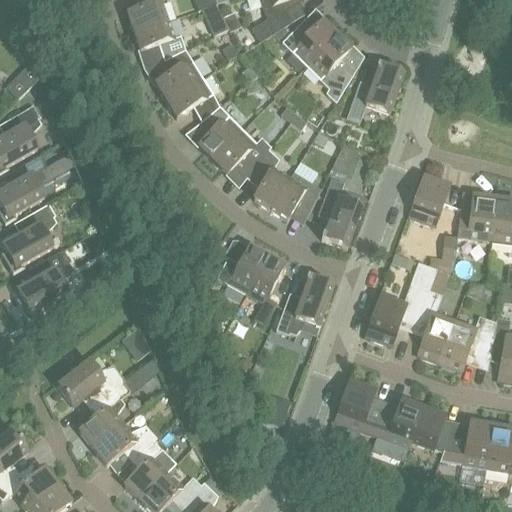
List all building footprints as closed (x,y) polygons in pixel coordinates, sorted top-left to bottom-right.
[(204,13),(216,8),(213,0),(209,0),(201,3),(204,13)] [(228,0),(213,0),(216,8),(230,3),(228,0)] [(293,3),(298,1),(301,0),(257,0),(267,24),(252,34),(260,47),(292,26),(285,15),(295,9),(293,3)] [(133,37),(168,25),(161,6),(127,18),(133,37)] [(181,42),(174,44),(168,25),(133,37),(140,56),(158,49),(164,65),(185,54),(181,42)] [(224,26),(210,32),(214,41),(228,34),(224,26)] [(306,71),(337,40),(323,26),(309,40),(299,30),(282,47),(306,71)] [(351,54),(337,40),(306,71),(328,93),(326,97),(336,107),(355,77),(341,64),(351,54)] [(155,89),(166,106),(203,82),(185,54),(164,65),(172,78),(155,89)] [(17,103),(42,79),(36,61),(6,92),(17,103)] [(258,80),(249,70),(242,76),(250,87),(258,80)] [(378,74),(372,90),(371,95),(358,91),(346,123),(359,128),(365,111),(389,119),(403,79),(377,70),(376,73),(378,74)] [(176,122),(213,99),(203,82),(166,106),(176,122)] [(33,110),(3,127),(10,139),(0,144),(0,178),(12,171),(10,169),(37,153),(30,141),(41,129),(38,123),(40,122),(33,110)] [(206,143),(198,151),(212,165),(243,134),(219,111),(195,132),(206,143)] [(297,119),(290,127),(300,135),(307,127),(297,119)] [(212,165),(226,179),(234,172),(246,184),(271,152),(261,142),(256,148),(243,134),(212,165)] [(328,142),(318,137),(313,147),(323,152),(328,142)] [(40,159),(10,176),(17,188),(0,197),(0,220),(5,229),(19,220),(17,217),(44,202),(36,187),(44,182),(40,175),(48,171),(40,159)] [(253,204),(270,214),(290,183),(273,172),(253,204)] [(293,178),(290,183),(270,214),(287,224),(294,213),(307,221),(319,194),(293,178)] [(347,253),(361,213),(366,201),(342,192),(344,187),(331,183),(319,215),(332,220),(324,241),(322,240),(321,244),(347,253)] [(410,222),(434,231),(448,191),(424,183),(410,222)] [(472,215),(460,214),(457,241),(489,246),(495,204),(473,201),(472,215)] [(511,205),(495,204),(489,246),(511,248),(511,205)] [(3,251),(0,252),(0,256),(13,278),(27,270),(25,267),(52,251),(45,239),(56,227),(53,221),(55,220),(48,208),(18,225),(25,237),(2,250),(3,251)] [(444,245),(441,263),(440,272),(453,273),(456,256),(457,246),(444,245)] [(216,283),(246,299),(267,261),(249,251),(240,269),(228,262),(216,283)] [(40,283),(17,296),(18,297),(13,299),(27,323),(42,315),(40,312),(67,297),(60,284),(71,273),(68,267),(70,266),(63,253),(33,271),(40,283)] [(391,268),(396,270),(400,261),(394,259),(391,268)] [(284,270),(267,261),(246,299),(262,308),(253,325),(264,330),(276,307),(267,302),(284,270)] [(419,267),(403,310),(381,302),(366,342),(390,351),(400,325),(416,331),(418,325),(429,295),(437,273),(419,267)] [(306,286),(308,286),(300,307),(287,303),(276,335),(289,340),(290,338),(296,340),(299,335),(315,341),(333,291),(307,282),(306,286)] [(501,306),(510,308),(511,296),(511,290),(503,290),(501,306)] [(439,368),(455,329),(436,322),(437,321),(434,320),(441,300),(429,295),(418,325),(429,329),(418,361),(439,368)] [(473,336),(455,329),(439,368),(460,376),(468,353),(490,361),(495,336),(497,323),(495,327),(479,321),(473,336)] [(498,386),(511,387),(511,343),(508,342),(511,325),(497,323),(495,336),(490,361),(502,365),(498,386)] [(244,374),(251,367),(247,362),(242,362),(237,366),(244,374)] [(56,390),(72,411),(94,393),(102,403),(123,387),(125,385),(113,369),(98,376),(90,366),(71,381),(70,379),(56,390)] [(149,385),(155,380),(146,368),(140,373),(149,385)] [(93,453),(123,428),(116,419),(124,409),(120,404),(130,396),(123,387),(102,403),(109,411),(79,435),(93,453)] [(359,435),(376,441),(385,417),(368,411),(374,396),(350,387),(336,426),(359,435)] [(408,453),(411,445),(423,413),(402,406),(396,421),(385,417),(376,441),(408,453)] [(286,415),(271,410),(265,425),(281,431),(286,415)] [(411,445),(432,453),(443,457),(453,429),(446,427),(445,430),(441,429),(444,421),(423,413),(411,445)] [(453,429),(443,457),(440,464),(486,472),(493,431),(471,427),(469,435),(465,435),(466,432),(454,429),(453,429)] [(123,428),(93,453),(107,470),(127,454),(135,462),(156,443),(145,430),(130,437),(123,428)] [(511,434),(493,431),(486,472),(506,476),(506,478),(507,479),(507,476),(511,477),(511,434)] [(0,492),(14,481),(6,472),(28,454),(11,433),(0,442),(0,492)] [(156,443),(135,462),(142,471),(124,489),(140,505),(167,477),(153,463),(162,455),(154,445),(157,443),(156,443)] [(30,511),(57,491),(43,473),(21,491),(14,481),(0,492),(0,504),(2,507),(13,498),(24,511),(30,511)] [(164,511),(176,501),(184,508),(204,488),(203,487),(201,490),(192,482),(182,492),(167,477),(140,505),(147,511),(164,511)] [(204,488),(184,508),(187,511),(211,511),(218,501),(204,488)] [(57,491),(30,511),(66,511),(71,508),(57,491)]
